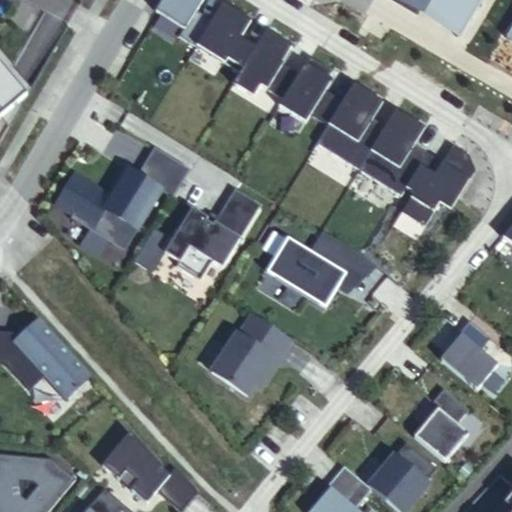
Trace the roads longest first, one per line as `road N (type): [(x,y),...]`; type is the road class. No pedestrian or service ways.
road 1 (residential): [(251,511),(511,188)]
road 2 (residential): [(269,0),(511,151)]
road 3 (residential): [(0,222),(139,0)]
road 4 (residential): [(511,81),(378,0)]
